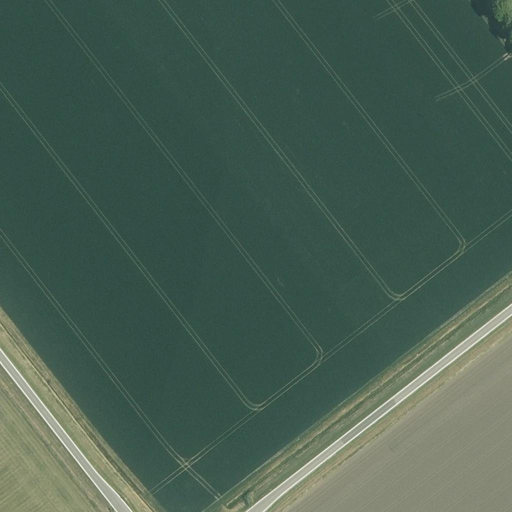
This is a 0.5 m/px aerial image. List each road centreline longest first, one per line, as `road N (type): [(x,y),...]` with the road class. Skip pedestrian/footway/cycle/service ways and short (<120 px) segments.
road 1 (unclassified): [(247,511),(511,309)]
road 2 (unclassified): [(127,511),(0,353)]
